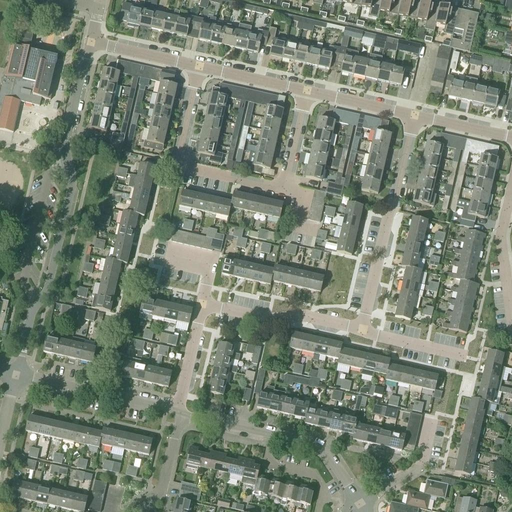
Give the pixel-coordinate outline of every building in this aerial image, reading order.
[(377,19),(381,0),(361,0),(360,8),(369,10),(368,17),(377,19)] [(397,16),(401,0),(381,0),(377,19),(378,19),(379,12),(397,16)] [(412,0),(401,0),(397,16),(416,21),(421,2),(412,0)] [(231,8),(243,10),(244,5),(232,2),(231,8)] [(439,6),(421,2),(416,21),(426,23),(424,30),(434,33),(435,25),(439,6)] [(124,4),(120,21),(127,23),(127,25),(128,25),(127,27),(134,29),(134,26),(139,27),(143,11),(143,9),(132,6),(124,4)] [(243,10),(254,13),(256,8),(244,5),(243,10)] [(458,11),(439,6),(435,25),(444,27),(443,35),(452,37),(454,30),(454,29),(458,11)] [(267,16),(268,11),(268,10),(256,8),(254,13),(267,16)] [(139,27),(151,30),(155,14),(143,11),(139,27)] [(469,54),(478,15),(458,11),(454,29),(454,30),(463,32),(461,42),(451,40),(450,44),(449,48),(449,49),(469,54)] [(163,33),(175,35),(179,19),(178,19),(180,13),(174,12),(173,18),(167,16),(163,33)] [(278,18),(278,19),(290,21),(291,16),(280,13),(279,14),(278,18)] [(35,23),(37,16),(27,14),(25,21),(35,23)] [(151,30),(163,33),(167,16),(155,14),(151,30)] [(188,29),(194,31),(197,19),(191,18),(186,16),(185,20),(179,19),(175,35),(186,38),(188,29)] [(290,21),(300,24),(302,24),(303,19),(291,16),(290,21)] [(197,19),(194,31),(200,32),(198,41),(210,43),(214,27),(215,20),(210,19),(209,26),(202,24),(203,21),(201,20),(197,20),(197,19)] [(302,24),(314,27),(315,21),(303,19),(302,24)] [(314,27),(326,29),(327,24),(315,21),(314,27)] [(36,24),(35,24),(24,22),(18,45),(27,48),(30,48),(30,47),(36,24)] [(343,33),(344,29),(339,28),(339,27),(327,24),(326,29),(338,32),(343,33)] [(222,46),(234,49),(239,28),(226,25),(226,30),(222,46)] [(234,49),(246,52),(249,35),(250,35),(251,28),(239,25),(239,28),(234,49)] [(226,30),(214,27),(210,43),(222,46),(226,30)] [(281,39),(280,42),(274,41),(276,30),(269,29),(268,33),(269,33),(266,47),(271,48),(269,57),(282,60),(285,43),(286,43),(286,40),(281,39)] [(344,29),(343,35),(361,40),(361,38),(362,34),(344,29)] [(259,45),(266,47),(269,33),(268,33),(258,31),(257,37),(250,35),(249,35),(246,52),(258,54),(259,45)] [(397,46),(397,49),(407,51),(409,44),(398,41),(397,46)] [(318,42),(317,44),(316,50),(309,49),(305,65),(317,68),(321,51),(322,46),(321,45),(322,43),(318,42)] [(282,60),(293,62),(297,46),(286,43),(285,43),(282,60)] [(0,130),(13,134),(20,103),(39,107),(41,99),(50,101),(58,67),(55,66),(57,58),(48,56),(48,55),(43,54),(42,54),(29,51),(29,50),(12,46),(5,77),(3,77),(1,85),(3,86),(0,98),(0,130)] [(293,62),(305,65),(309,49),(297,46),(293,62)] [(328,53),(321,51),(317,68),(329,70),(331,62),(337,63),(340,49),(334,48),(329,47),(328,53)] [(450,50),(439,48),(437,53),(449,56),(450,50)] [(340,49),(337,63),(342,64),(340,73),(353,76),(357,59),(358,56),(358,53),(347,50),(340,49)] [(437,53),(436,59),(448,62),(449,56),(437,53)] [(455,72),(458,58),(459,54),(453,53),(452,56),(452,57),(449,70),(455,72)] [(369,62),(365,78),(377,81),(380,65),(382,59),(370,56),(369,62)] [(482,61),(481,63),(481,65),(492,68),(494,60),(482,57),(482,61)] [(353,76),(365,78),(369,62),(357,59),(353,76)] [(436,59),(435,65),(446,67),(448,62),(436,59)] [(480,68),(481,65),(481,63),(470,60),(468,65),(480,68)] [(494,60),(492,68),(493,68),(492,73),(501,75),(502,73),(508,74),(508,73),(508,72),(509,66),(509,67),(510,63),(494,60)] [(117,61),(114,72),(120,74),(123,62),(117,61)] [(128,64),(123,62),(120,74),(126,76),(128,64)] [(126,76),(131,77),(134,65),(128,64),(126,76)] [(140,66),(134,65),(131,77),(133,77),(137,78),(140,66)] [(377,81),(388,84),(392,67),(380,65),(377,81)] [(435,65),(434,70),(445,73),(446,67),(435,65)] [(137,78),(138,78),(142,79),(143,79),(145,67),(140,66),(137,78)] [(143,79),(147,80),(148,81),(151,69),(145,67),(143,79)] [(404,70),(392,67),(388,84),(400,86),(404,70)] [(148,81),(154,82),(157,70),(151,69),(148,81)] [(103,70),(101,82),(117,86),(119,74),(120,74),(114,72),(103,70)] [(154,82),(160,83),(162,71),(157,70),(154,82)] [(160,83),(158,95),(174,98),(177,87),(172,86),(171,86),(172,82),(173,83),(175,74),(168,73),(162,71),(160,83)] [(432,75),(431,81),(443,84),(444,78),(432,75)] [(431,81),(430,87),(441,90),(443,84),(431,81)] [(448,97),(460,100),(463,84),(452,81),(448,97)] [(101,82),(98,94),(114,98),(117,86),(101,82)] [(213,89),(212,94),(211,94),(208,106),(225,110),(224,111),(229,112),(230,107),(225,106),(227,98),(229,99),(232,87),(220,84),(219,91),(213,89)] [(460,100),(471,103),(475,87),(463,84),(460,100)] [(428,93),(440,96),(441,90),(430,87),(428,93)] [(477,107),(479,105),(483,106),(487,90),(475,87),(471,103),(472,103),(473,106),(477,107)] [(240,101),(245,102),(248,90),(242,89),(240,101)] [(489,110),(491,108),(495,109),(499,93),(487,90),(483,106),(484,106),(484,109),(489,110)] [(248,103),(253,104),(254,104),(257,92),(251,91),(248,103)] [(254,104),(260,106),(263,94),(257,92),(254,104)] [(98,94),(95,106),(111,110),(114,98),(98,94)] [(158,95),(155,107),(171,110),(174,98),(158,95)] [(267,107),(264,119),(280,123),(283,111),(282,110),(276,109),(278,97),(274,96),(268,95),(265,107),(267,107)] [(95,106),(92,118),(109,121),(111,110),(95,106)] [(208,106),(205,119),(222,122),(224,111),(225,110),(208,106)] [(155,107),(152,119),(169,122),(171,110),(155,107)] [(335,122),(336,123),(339,111),(334,110),(331,122),(335,122)] [(336,123),(342,124),(345,112),(339,111),(336,123)] [(342,124),(347,125),(350,114),(345,112),(342,124)] [(347,125),(348,126),(353,127),(356,115),(350,114),(347,125)] [(361,129),(362,129),(365,117),(359,116),(354,139),(359,140),(361,129)] [(106,133),(109,121),(92,118),(90,130),(106,133)] [(367,130),(373,131),(375,120),(370,118),(367,130)] [(152,119),(150,130),(166,134),(169,122),(152,119)] [(205,119),(203,130),(219,134),(222,122),(205,119)] [(264,119),(261,131),(278,135),(280,123),(264,119)] [(332,135),(335,122),(331,122),(318,119),(316,131),(332,135)] [(111,141),(123,144),(127,126),(122,125),(120,136),(112,134),(111,141)] [(128,139),(127,145),(132,146),(133,140),(135,130),(136,127),(131,126),(128,139)] [(145,142),(143,148),(152,150),(154,145),(163,147),(166,134),(150,130),(147,143),(145,142)] [(203,130),(200,142),(216,146),(219,134),(203,130)] [(261,131),(258,143),(275,147),(278,135),(261,131)] [(316,131),(313,143),(329,147),(332,135),(316,131)] [(374,132),(372,144),(388,148),(391,136),(378,133),(374,132)] [(442,147),(443,147),(446,136),(440,135),(438,146),(426,143),(423,155),(439,159),(442,147)] [(443,147),(449,149),(451,137),(446,136),(443,147)] [(449,149),(454,150),(457,138),(451,137),(449,149)] [(463,152),(468,153),(469,153),(471,142),(466,140),(463,152)] [(197,143),(196,148),(196,149),(198,150),(197,154),(210,157),(209,163),(220,165),(223,155),(215,154),(216,146),(200,142),(198,142),(197,143)] [(474,155),(477,143),(471,142),(469,153),(474,155)] [(258,143),(256,155),(272,159),(275,147),(258,143)] [(313,143),(310,155),(326,159),(329,147),(313,143)] [(474,155),(480,156),(482,144),(477,143),(474,155)] [(372,144),(369,156),(386,160),(388,148),(372,144)] [(488,145),(482,144),(480,156),(485,157),(486,152),(488,145)] [(480,156),(478,168),(495,172),(495,171),(497,171),(498,166),(496,165),(497,160),(495,160),(496,154),(497,154),(496,153),(496,154),(486,152),(485,157),(480,156)] [(252,173),(261,175),(262,169),(270,171),(272,159),(256,155),(252,173)] [(310,155),(307,167),(324,171),(326,159),(310,155)] [(423,155),(420,167),(437,171),(439,159),(423,155)] [(369,156),(366,168),(383,172),(386,160),(369,156)] [(140,165),(137,178),(152,181),(155,169),(140,165)] [(306,174),(305,179),(321,182),(324,171),(307,167),(304,166),(303,173),(306,174)] [(420,167),(418,179),(434,183),(437,171),(420,167)] [(366,168),(363,179),(380,183),(383,172),(366,168)] [(478,168),(475,180),(492,184),(495,172),(478,168)] [(326,189),(325,194),(326,194),(340,197),(341,195),(342,187),(344,180),(341,179),(342,174),(337,173),(335,185),(327,183),(326,189)] [(344,180),(342,187),(347,189),(350,176),(345,175),(344,180)] [(137,178),(134,190),(149,193),(152,181),(137,178)] [(377,195),(380,183),(363,179),(360,192),(377,195)] [(418,179),(415,191),(431,195),(434,183),(418,179)] [(475,180),(472,192),(489,196),(492,184),(475,180)] [(134,190),(131,202),(146,205),(149,193),(134,190)] [(312,198),(324,200),(326,194),(314,191),(312,198)] [(415,191),(412,203),(428,207),(433,208),(436,196),(431,195),(415,191)] [(472,192),(469,203),(486,207),(489,207),(490,202),(488,200),(489,196),(472,192)] [(179,208),(191,211),(194,196),(182,193),(179,208)] [(232,199),(231,204),(230,209),(243,212),(246,197),(233,194),(232,199)] [(191,211),(203,213),(206,198),(194,196),(191,211)] [(243,212),(255,215),(258,200),(246,197),(243,212)] [(203,213),(215,216),(219,201),(206,198),(203,213)] [(311,203),(323,206),(324,200),(312,198),(311,203)] [(255,215),(267,218),(270,202),(258,200),(255,215)] [(228,219),(230,209),(231,204),(219,201),(215,216),(228,219)] [(486,207),(469,203),(457,201),(456,208),(463,210),(460,221),(474,224),(476,218),(484,220),(484,219),(487,219),(488,214),(485,212),(486,207)] [(131,202),(128,214),(138,217),(143,218),(146,205),(131,202)] [(283,205),(270,202),(267,218),(279,220),(283,205)] [(310,209),(322,212),(323,206),(311,203),(310,209)] [(347,204),(344,217),(359,220),(362,208),(347,204)] [(308,215),(320,218),(322,212),(310,209),(308,215)] [(123,213),(120,225),(135,229),(138,217),(128,214),(123,213)] [(320,218),(308,215),(307,221),(319,224),(320,218)] [(344,217),(341,229),(357,232),(359,220),(344,217)] [(412,219),(409,232),(424,235),(427,222),(412,219)] [(120,225),(117,237),(132,241),(135,229),(120,225)] [(341,229),(339,241),(354,244),(357,232),(341,229)] [(457,238),(456,242),(480,248),(483,235),(466,231),(464,240),(457,238)] [(177,245),(179,233),(173,232),(171,243),(177,245)] [(409,232),(406,244),(421,247),(424,235),(409,232)] [(179,233),(177,245),(182,246),(185,234),(179,233)] [(185,234),(182,246),(188,247),(191,235),(185,234)] [(191,235),(188,247),(194,248),(197,237),(191,235)] [(117,237),(114,249),(129,253),(132,241),(117,237)] [(197,237),(194,248),(200,250),(202,238),(197,237)] [(202,238),(200,250),(206,251),(209,239),(206,239),(202,238)] [(212,252),(213,249),(215,241),(210,240),(209,239),(206,251),(212,252)] [(339,241),(336,253),(351,257),(354,244),(339,241)] [(454,250),(453,254),(453,255),(460,257),(460,256),(477,260),(480,248),(456,242),(456,243),(463,244),(461,252),(454,250)] [(405,248),(403,256),(418,259),(419,259),(420,254),(421,247),(406,244),(405,248)] [(114,249),(111,262),(121,264),(126,266),(129,253),(114,249)] [(224,256),(223,260),(220,276),(233,278),(236,263),(237,259),(224,256)] [(401,268),(405,269),(416,272),(418,259),(403,256),(401,268)] [(475,272),(477,260),(460,256),(460,257),(459,264),(451,263),(451,267),(475,272)] [(106,261),(103,273),(118,276),(121,264),(111,262),(106,261)] [(233,278),(245,281),(248,266),(236,263),(233,278)] [(245,281),(257,284),(260,268),(248,266),(245,281)] [(448,279),(460,282),(472,285),(475,272),(451,267),(450,267),(458,269),(456,276),(449,275),(448,279)] [(270,287),(270,283),(273,271),(260,268),(257,284),(270,287)] [(270,283),(283,286),(286,270),(273,268),(273,271),(270,283)] [(405,269),(402,282),(417,285),(420,273),(416,272),(405,269)] [(283,286),(295,288),(298,273),(286,270),(283,286)] [(103,273),(100,285),(115,288),(118,276),(103,273)] [(295,288),(307,291),(310,276),(298,273),(295,288)] [(319,294),(323,279),(310,276),(307,291),(319,294)] [(402,282),(399,294),(415,297),(421,299),(423,293),(416,291),(417,285),(402,282)] [(450,292),(450,293),(457,294),(474,298),(477,286),(472,285),(460,282),(458,290),(451,288),(450,292)] [(100,285),(97,297),(112,301),(115,288),(100,285)] [(399,294),(397,306),(412,310),(415,297),(399,294)] [(471,310),(474,298),(457,294),(455,302),(448,300),(447,305),(454,306),(471,310)] [(91,309),(109,313),(112,301),(97,297),(94,296),(91,309)] [(139,315),(140,315),(139,320),(150,322),(155,303),(142,300),(139,315)] [(167,306),(155,303),(150,322),(151,322),(152,318),(164,321),(167,306)] [(164,321),(177,324),(180,309),(167,306),(164,321)] [(394,318),(409,322),(412,310),(397,306),(394,318)] [(468,322),(471,310),(454,306),(452,314),(445,313),(444,316),(468,322)] [(191,312),(180,309),(177,324),(188,326),(191,312)] [(441,329),(465,334),(468,322),(444,316),(444,317),(451,319),(449,326),(442,325),(441,329)] [(292,335),(289,351),(301,353),(304,337),(292,335)] [(301,353),(313,356),(317,340),(304,337),(301,353)] [(46,338),(43,353),(55,356),(59,341),(46,338)] [(67,338),(66,342),(59,341),(55,356),(68,359),(71,344),(72,339),(67,338)] [(77,345),(71,344),(68,359),(79,362),(83,346),(84,341),(78,340),(77,345)] [(313,356),(312,361),(317,363),(318,357),(325,359),(329,343),(317,340),(313,356)] [(338,362),(341,350),(342,346),(329,343),(325,359),(338,362)] [(216,357),(231,361),(239,362),(239,359),(236,358),(236,355),(232,354),(234,348),(219,345),(216,357)] [(95,349),(83,346),(79,362),(92,364),(95,349)] [(251,365),(256,366),(259,354),(260,354),(261,349),(253,347),(252,350),(253,353),(252,359),(251,365)] [(337,366),(349,369),(353,353),(341,350),(338,362),(337,366)] [(361,372),(362,372),(365,356),(353,353),(349,369),(361,372)] [(503,356),(488,353),(485,365),(500,369),(500,368),(503,356)] [(369,357),(365,356),(362,372),(361,372),(360,376),(373,378),(374,374),(374,375),(378,359),(375,358),(376,356),(370,355),(369,357)] [(238,369),(230,367),(231,361),(216,357),(213,370),(228,373),(236,375),(238,369)] [(123,358),(119,378),(131,381),(136,361),(123,358)] [(386,377),(388,366),(389,361),(378,359),(374,375),(386,377)] [(136,361),(131,381),(143,384),(147,369),(148,364),(136,361)] [(485,365),(482,377),(502,382),(505,369),(500,368),(500,369),(485,365)] [(385,382),(396,384),(400,369),(388,366),(386,377),(385,382)] [(143,384),(155,387),(159,371),(147,369),(143,384)] [(396,384),(409,387),(412,372),(400,369),(396,384)] [(213,370),(210,382),(225,385),(228,373),(213,370)] [(259,370),(256,382),(262,383),(265,372),(259,370)] [(167,390),(171,374),(159,371),(155,387),(167,390)] [(409,387),(421,390),(425,375),(412,372),(409,387)] [(437,377),(425,375),(421,390),(434,393),(437,377)] [(292,384),(300,386),(301,379),(289,377),(287,386),(292,387),(292,384)] [(482,377),(479,389),(499,394),(505,395),(511,396),(511,391),(500,388),(502,382),(482,377)] [(310,381),(301,379),(300,386),(312,389),(314,379),(310,378),(310,381)] [(318,385),(319,381),(320,380),(316,379),(314,379),(312,389),(324,392),(325,390),(326,387),(318,385)] [(223,397),(225,385),(210,382),(208,394),(223,397)] [(360,390),(359,394),(364,395),(369,396),(371,387),(366,386),(365,389),(360,390)] [(266,395),(260,394),(259,396),(256,409),(269,412),(273,392),(274,389),(267,388),(266,395)] [(479,389),(477,402),(492,405),(498,406),(499,400),(497,400),(499,394),(479,389)] [(241,401),(247,402),(250,391),(244,390),(241,401)] [(269,412),(280,415),(284,399),(284,400),(285,395),(273,392),(269,412)] [(291,401),(284,400),(284,399),(280,415),(292,418),(296,402),(297,402),(298,397),(292,395),(291,401)] [(471,400),(468,412),(483,416),(491,418),(492,413),(488,413),(490,405),(477,402),(471,400)] [(308,405),(297,402),(296,402),(292,418),(305,420),(308,405)] [(305,420),(304,425),(316,428),(321,408),(316,407),(315,411),(307,410),(305,420)] [(316,428),(329,431),(332,415),(328,414),(329,410),(321,408),(316,428)] [(398,412),(385,409),(383,418),(396,421),(398,412)] [(345,414),(333,411),(332,415),(329,431),(341,433),(344,418),(345,414)] [(481,423),(483,416),(468,412),(465,425),(480,428),(483,429),(484,424),(481,423)] [(410,414),(409,420),(420,423),(422,417),(410,414)] [(25,433),(32,434),(39,436),(43,421),(29,417),(25,433)] [(356,421),(344,418),(341,433),(340,435),(341,437),(348,438),(349,437),(350,435),(353,436),(355,425),(356,421)] [(409,420),(407,426),(419,429),(420,423),(409,420)] [(39,436),(51,439),(54,423),(43,421),(39,436)] [(51,439),(63,442),(66,426),(54,423),(51,439)] [(352,441),(364,444),(368,428),(355,425),(353,436),(352,441)] [(465,425),(462,437),(478,440),(480,428),(465,425)] [(63,442),(74,444),(78,429),(66,426),(63,442)] [(407,426),(406,432),(418,435),(419,429),(407,426)] [(364,444),(376,447),(380,431),(368,428),(364,444)] [(74,444),(86,447),(90,431),(78,429),(74,444)] [(98,450),(99,445),(102,434),(90,431),(86,447),(98,450)] [(99,445),(111,448),(114,433),(102,431),(102,434),(99,445)] [(376,447),(389,449),(392,434),(380,431),(376,447)] [(402,450),(403,444),(404,438),(416,441),(418,435),(406,432),(405,437),(392,434),(389,449),(401,452),(402,450)] [(111,448),(123,451),(126,436),(114,433),(111,448)] [(123,451),(136,454),(139,439),(126,436),(123,451)] [(462,437),(459,449),(475,452),(478,440),(462,437)] [(415,447),(416,441),(404,438),(403,444),(415,447)] [(152,442),(139,439),(136,454),(148,457),(152,442)] [(413,453),(413,452),(415,447),(403,444),(402,450),(413,453)] [(185,466),(186,466),(200,469),(202,456),(197,455),(198,450),(189,448),(185,466)] [(459,449),(457,461),(472,465),(475,452),(459,449)] [(200,469),(214,472),(218,455),(209,453),(208,457),(202,456),(200,469)] [(214,472),(228,475),(231,462),(225,461),(226,457),(218,455),(214,472)] [(236,464),(231,462),(228,475),(227,480),(241,483),(246,461),(237,459),(236,464)] [(254,463),(246,461),(241,483),(241,485),(254,488),(252,495),(253,495),(257,477),(259,469),(253,467),(254,463)] [(469,477),(472,465),(457,461),(454,474),(469,477)] [(32,481),(36,463),(32,462),(30,471),(29,471),(27,480),(32,481)] [(265,479),(257,477),(253,495),(267,498),(270,485),(264,483),(265,479)] [(453,487),(455,481),(442,478),(440,485),(426,481),(423,496),(436,499),(444,501),(447,486),(453,488),(453,487)] [(267,498),(281,501),(284,488),(278,486),(279,482),(271,480),(270,485),(267,498)] [(106,485),(95,482),(94,482),(93,488),(105,491),(106,485)] [(10,498),(23,501),(26,485),(14,483),(10,498)] [(281,501),(295,504),(298,491),(292,490),(293,485),(285,483),(284,488),(281,501)] [(23,501),(32,503),(35,503),(38,488),(26,485),(23,501)] [(181,486),(179,492),(200,496),(201,490),(181,486)] [(309,507),(312,494),(306,493),(307,488),(299,487),(298,491),(295,504),(295,507),(300,509),(301,505),(309,507)] [(35,503),(47,506),(50,491),(38,488),(35,503)] [(93,488),(92,494),(104,497),(105,491),(93,488)] [(47,506),(59,509),(62,494),(50,491),(47,506)] [(178,498),(198,503),(200,496),(179,492),(178,498)] [(435,502),(436,499),(423,496),(408,493),(405,507),(405,508),(418,510),(426,511),(429,501),(435,502)] [(59,509),(71,511),(74,496),(62,494),(59,509)] [(92,494),(90,500),(102,502),(104,497),(92,494)] [(72,511),(83,511),(87,499),(74,496),(71,511),(72,511)] [(454,511),(472,511),(474,509),(475,504),(457,499),(454,511)] [(90,500),(89,505),(101,508),(102,502),(90,500)] [(190,511),(192,504),(177,500),(174,511),(190,511)] [(220,508),(228,509),(230,503),(222,501),(220,508)]
